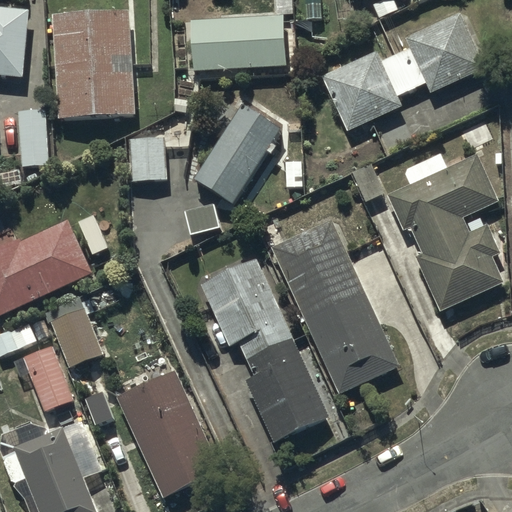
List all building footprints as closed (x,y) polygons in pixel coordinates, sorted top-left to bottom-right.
[(0,80),(25,83),(32,16),(0,12),(0,80)] [(130,17),(56,21),(62,125),(135,121),(130,17)] [(323,81),(348,135),(401,111),(396,100),(415,92),(416,94),(427,89),(431,97),(485,72),(460,17),(406,43),(410,51),(380,65),(376,56),(323,81)] [(192,25),(194,75),(286,71),(283,21),(192,25)] [(234,209),(267,157),(271,160),(276,151),(272,148),(282,133),(242,108),(194,185),(234,209)] [(0,184),(21,184),(21,170),(49,170),(49,116),(21,116),(21,155),(0,155),(0,184)] [(458,133),(468,153),(494,141),(484,121),(458,133)] [(165,142),(131,143),(132,186),(166,185),(165,142)] [(417,262),(441,316),(504,288),(492,261),(500,257),(487,229),(471,237),(464,222),(499,207),(477,159),(448,172),(442,158),(404,175),(411,190),(388,200),(404,235),(410,232),(422,260),(417,262)] [(184,216),(191,240),(221,231),(214,207),(184,216)] [(0,255),(0,321),(95,278),(70,223),(0,255)] [(331,224),(271,252),(339,397),(399,370),(331,224)] [(330,423),(256,265),(201,290),(230,352),(239,348),(255,380),(245,385),(275,448),(330,423)] [(86,313),(53,326),(71,372),(104,359),(86,313)] [(44,322),(0,339),(0,361),(0,362),(39,346),(38,343),(50,338),(44,322)] [(21,382),(31,378),(46,416),(75,405),(54,351),(15,366),(21,382)] [(152,387),(145,372),(109,392),(121,401),(118,402),(163,502),(221,476),(176,376),(152,387)] [(96,511),(85,484),(104,477),(84,426),(46,441),(40,426),(2,441),(2,454),(19,496),(6,501),(9,511),(96,511)]
